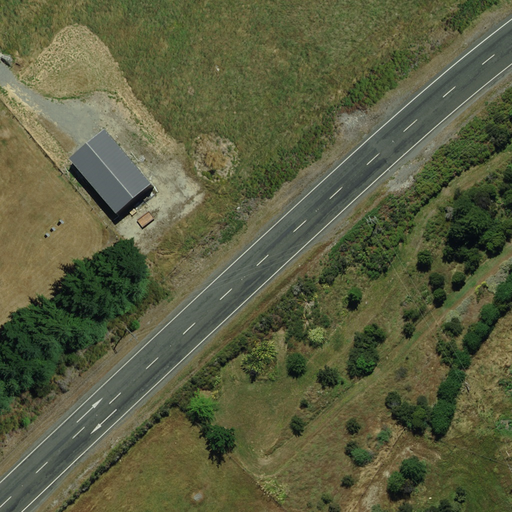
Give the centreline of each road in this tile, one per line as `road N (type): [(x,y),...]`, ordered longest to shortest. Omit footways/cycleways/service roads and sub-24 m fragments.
road 1 (trunk): [(511,40),(0,508)]
road 2 (track): [(259,511),(273,464),(418,327),(511,253)]
